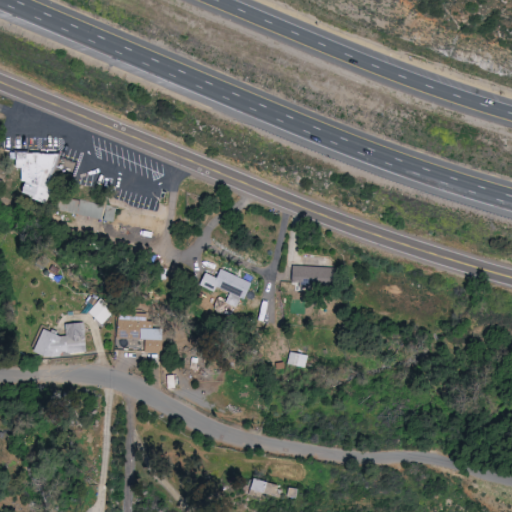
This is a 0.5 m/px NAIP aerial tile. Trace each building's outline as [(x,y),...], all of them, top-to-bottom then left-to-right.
[(47,200),(48,177),(76,178),(76,160),(60,160),(60,154),(14,152),(13,172),(18,172),(18,181),(18,199),(47,200)] [(58,210),(100,220),(103,206),(61,195),(58,210)] [(290,286),(334,287),(334,268),(291,266),(290,286)] [(243,299),(250,282),(219,269),(216,277),(204,272),(198,285),(213,291),(215,286),(243,299)] [(143,353),(161,353),(161,329),(146,329),(146,314),(117,314),(117,339),(143,340),(143,353)] [(41,329),(31,353),(43,357),(85,354),(82,322),(64,324),(65,336),(59,337),(41,329)] [(286,364),(305,369),(308,356),(289,352),(286,364)] [(278,485),(252,479),(249,490),(275,496),(278,485)]
